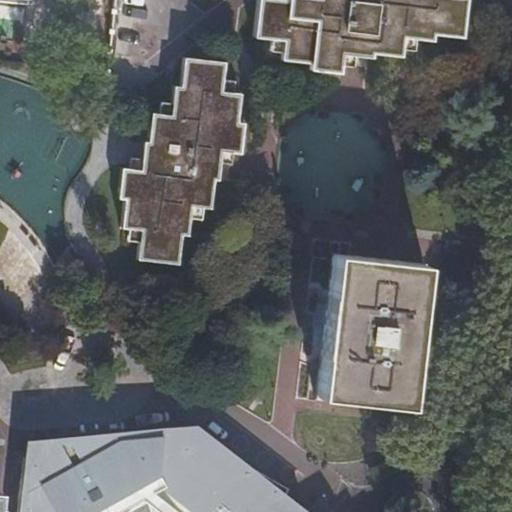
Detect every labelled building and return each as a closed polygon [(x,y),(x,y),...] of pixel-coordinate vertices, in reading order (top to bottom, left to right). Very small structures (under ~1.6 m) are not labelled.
[(255,0),(252,37),(268,38),(281,40),(279,52),(278,59),(308,62),(307,69),(337,72),(338,65),(339,53),(351,54),(368,56),(369,52),(398,56),(398,49),(400,36),(412,38),(429,40),(430,33),(459,37),(462,0),(255,0)] [(400,36),(398,49),(411,50),(412,38),(400,36)] [(268,38),(267,51),(279,52),(281,40),(268,38)] [(339,53),(338,65),(350,67),(351,54),(339,53)] [(136,259),(176,264),(180,235),(186,235),(188,219),(189,206),(202,208),(209,209),(212,179),(215,180),(217,163),(219,151),(231,152),(238,153),(241,123),(235,122),(238,93),(232,92),(219,91),(221,79),(222,62),(182,57),(178,86),(172,86),(170,102),(169,115),(156,113),(149,113),(146,142),(143,141),(141,158),(139,171),(127,169),(120,168),(117,198),(123,199),(120,228),(126,229),(139,230),(137,243),(136,259)] [(221,79),(219,91),(232,92),(233,80),(221,79)] [(156,113),(169,115),(170,102),(158,101),(156,113)] [(219,151),(217,163),(230,165),(231,152),(219,151)] [(128,157),(127,169),(139,171),(141,158),(128,157)] [(189,206),(188,219),(200,220),(202,208),(189,206)] [(126,229),(125,241),(137,243),(139,230),(126,229)] [(498,249),(456,243),(452,265),(494,270),(498,249)] [(423,264),(331,254),(326,305),(321,342),(315,396),(406,407),(423,264)] [(321,342),(326,305),(318,305),(313,342),(321,342)] [(300,511),(282,497),(286,489),(232,457),(192,426),(24,442),(15,511),(90,511),(156,475),(163,479),(155,490),(181,511),(300,511)] [(90,511),(126,511),(145,502),(157,511),(181,511),(155,490),(163,479),(156,475),(90,511)]
